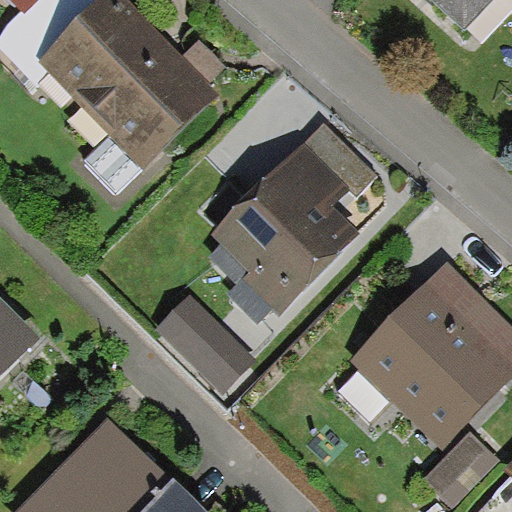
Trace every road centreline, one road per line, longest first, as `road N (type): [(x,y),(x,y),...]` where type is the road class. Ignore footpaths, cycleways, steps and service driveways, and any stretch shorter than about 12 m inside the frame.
road 1 (residential): [(511,226),(249,0)]
road 2 (residential): [(133,367),(281,511)]
